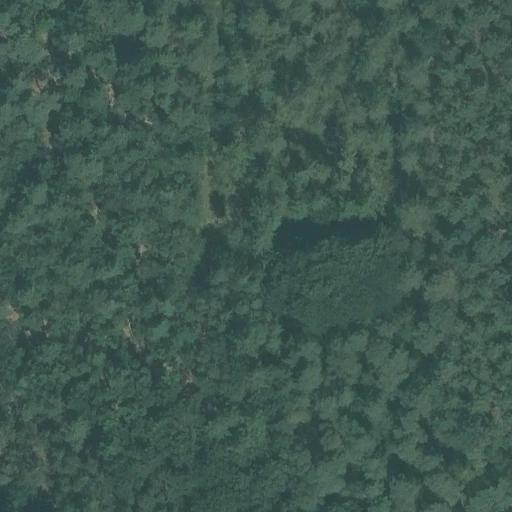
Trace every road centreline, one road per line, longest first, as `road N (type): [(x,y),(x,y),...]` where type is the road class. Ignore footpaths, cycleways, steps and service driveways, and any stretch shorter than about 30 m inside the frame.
road 1 (track): [(186,511),(218,0)]
road 2 (track): [(448,0),(439,236),(200,258)]
